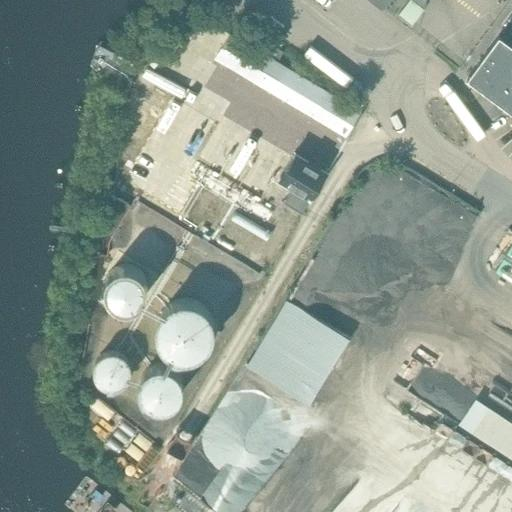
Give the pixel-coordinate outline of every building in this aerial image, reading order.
[(371,0),(383,9),(389,0),(371,0)] [(267,54),(231,33),(216,58),(347,136),(362,111),(277,61),(277,60),(267,54)] [(511,43),(499,34),(468,76),(511,109),(511,43)] [(273,46),(267,54),(277,60),(282,51),(273,46)] [(280,176),(294,185),(312,195),(327,170),(295,151),(280,176)] [(312,195),(294,185),(284,201),(302,212),(312,195)] [(129,204),(111,193),(104,229),(114,231),(129,204)] [(105,273),(103,276),(103,280),(103,284),(103,288),(105,292),(107,295),(109,298),(112,301),(116,303),(119,304),(123,305),(127,305),(131,304),(135,303),(138,301),(141,298),(144,295),(146,292),(147,288),(148,284),(148,280),(147,276),(146,273),(144,269),(141,266),(138,264),(135,262),(131,260),(127,260),(123,260),(119,260),(116,262),(112,264),(109,266),(107,269),(105,273)] [(248,364),(316,402),(354,333),(287,295),(248,364)] [(157,326),(158,331),(159,335),(161,340),(163,344),(167,348),(171,351),(175,353),(180,354),(185,355),(190,355),(194,354),(199,352),(203,349),(207,346),(210,342),(212,338),(213,333),(214,328),(214,323),(213,319),(211,314),(209,310),(206,307),(202,304),(198,301),(194,299),(189,299),(184,298),(180,299),(175,300),(171,302),(167,305),(164,309),(161,312),(159,317),(158,321),(157,326)] [(128,378),(129,375),(130,372),(130,369),(130,366),(129,363),(128,360),(126,357),(124,355),(122,353),(119,352),(116,351),(113,351),(110,351),(107,352),(104,353),(101,355),(99,357),(97,359),(96,362),(95,365),(94,368),(94,371),(95,374),(96,377),(98,379),(100,381),(102,383),(104,385),(107,386),(110,387),(113,387),(116,386),(119,385),(122,384),(124,382),(126,380),(128,378)] [(140,372),(139,376),(138,380),(138,384),(139,388),(140,391),(142,395),(145,398),(148,400),(151,402),(155,404),(159,404),(163,404),(167,404),(170,402),(174,400),(177,398),(179,395),(181,391),(183,387),(183,384),(183,380),(183,376),(181,372),(179,368),(177,365),(174,363),(170,361),(167,360),(163,359),(159,359),(155,360),(151,361),(148,363),(145,366),(142,369),(140,372)] [(511,420),(489,405),(472,431),(511,457),(511,420)]
